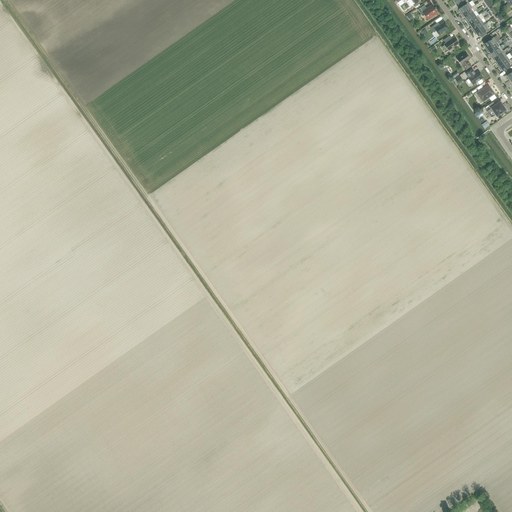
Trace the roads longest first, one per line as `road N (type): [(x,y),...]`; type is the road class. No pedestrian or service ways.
road 1 (track): [(360,0),(511,215)]
road 2 (residential): [(438,0),(511,104)]
